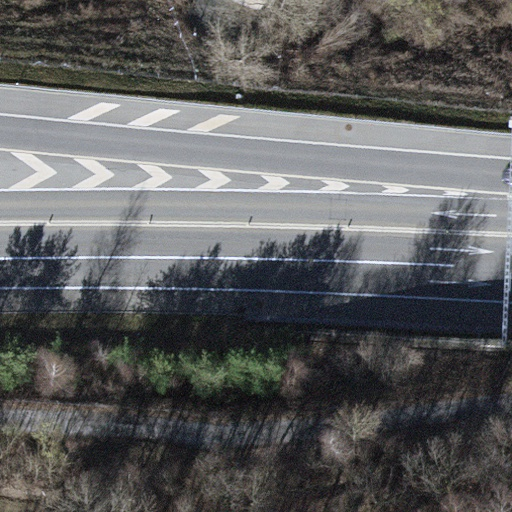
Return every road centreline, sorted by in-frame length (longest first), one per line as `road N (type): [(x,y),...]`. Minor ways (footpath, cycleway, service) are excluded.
road 1 (trunk): [(511,262),(211,214),(109,204),(0,206)]
road 2 (trunk): [(511,196),(0,130)]
road 3 (track): [(0,428),(215,429),(511,408)]
road 4 (trunk): [(0,279),(511,270)]
road 5 (trunk): [(0,262),(511,268)]
